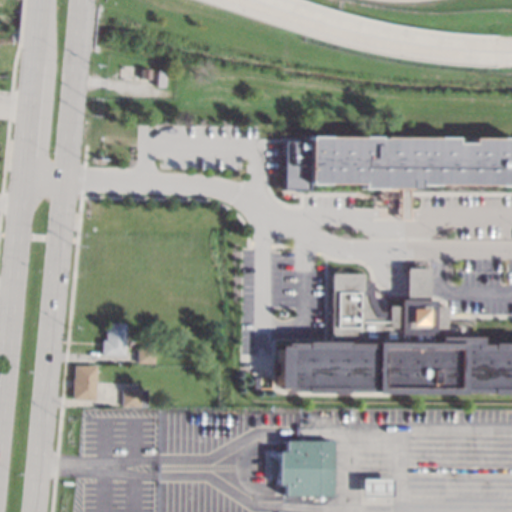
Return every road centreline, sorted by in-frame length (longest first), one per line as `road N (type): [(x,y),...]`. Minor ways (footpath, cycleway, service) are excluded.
road 1 (primary): [(35,511),(79,0)]
road 2 (primary): [(38,0),(0,423)]
